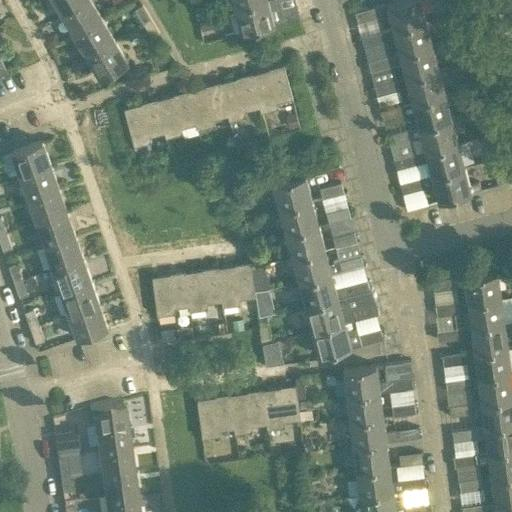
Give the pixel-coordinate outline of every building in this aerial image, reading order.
[(55,0),(63,13),(84,0),(55,0)] [(103,17),(92,0),(84,0),(63,13),(76,34),(103,17)] [(256,0),(235,6),(242,31),(298,16),(294,6),(278,12),(276,6),(273,5),(271,0),(256,0)] [(392,0),(386,2),(393,27),(426,18),(420,0),(392,0)] [(151,17),(142,3),(134,8),(143,22),(151,17)] [(383,14),(380,4),(354,10),(357,21),(383,14)] [(198,17),(201,28),(214,25),(211,14),(198,17)] [(76,34),(88,54),(115,38),(103,17),(76,34)] [(151,17),(143,22),(151,36),(159,32),(151,17)] [(432,43),(426,18),(393,27),(399,51),(400,51),(432,43)] [(386,39),(383,29),(361,35),(364,45),(386,39)] [(128,60),(115,38),(88,54),(101,76),(128,60)] [(439,67),(432,43),(400,51),(399,51),(367,59),(370,70),(402,61),(406,76),(439,67)] [(284,61),(251,70),(260,105),(261,110),(278,105),(277,100),(293,96),(284,61)] [(406,76),(412,100),(445,92),(439,67),(406,76)] [(245,109),(260,105),(251,70),(219,78),(229,113),(228,113),(229,118),(246,113),(245,109)] [(214,117),(228,113),(229,113),(219,78),(187,87),(197,122),(196,122),(197,126),(215,122),(214,117)] [(398,88),(396,78),(374,84),(376,94),(398,88)] [(197,122),(187,87),(156,95),(165,130),(164,130),(166,135),(183,131),(182,126),(196,122),(197,122)] [(415,110),(419,124),(419,125),(452,116),(445,92),(412,100),(380,109),(383,119),(415,110)] [(150,134),(164,130),(165,130),(156,95),(124,104),(134,143),(152,139),(150,134)] [(487,98),(472,102),(475,111),(489,108),(487,98)] [(479,134),(495,130),(491,109),(475,112),(479,134)] [(289,127),(298,125),(295,112),(286,115),(289,127)] [(422,135),(425,148),(425,149),(458,141),(452,116),(419,125),(419,124),(386,133),(389,143),(422,135)] [(13,149),(21,173),(52,162),(44,138),(13,149)] [(168,139),(157,138),(157,150),(167,151),(168,139)] [(464,165),(458,141),(425,149),(425,148),(415,150),(415,151),(393,157),(396,168),(428,159),(432,173),(432,174),(464,165)] [(60,186),(52,162),(21,173),(29,196),(60,186)] [(471,191),(464,165),(432,174),(432,173),(399,182),(402,192),(434,184),(439,199),(471,191)] [(273,182),(280,207),(312,198),(306,173),(273,182)] [(344,191),(341,180),(319,186),(322,197),(344,191)] [(29,196),(37,219),(68,209),(60,186),(29,196)] [(319,223),(312,198),(280,207),(286,231),(319,223)] [(350,215),(347,205),(325,211),(328,221),(350,215)] [(75,232),(68,209),(37,219),(45,243),(75,232)] [(293,256),(325,247),(319,223),(286,231),(293,256)] [(357,239),(354,229),(332,235),(335,245),(357,239)] [(12,246),(6,230),(0,232),(0,240),(3,249),(12,246)] [(45,243),(52,266),(83,255),(75,232),(45,243)] [(332,271),(325,247),(293,256),(299,280),(332,271)] [(360,253),(338,259),(341,270),(363,264),(360,253)] [(91,278),(83,255),(52,266),(60,289),(91,278)] [(251,259),(218,264),(223,299),(221,299),(222,304),(240,302),(239,297),(256,294),(251,259)] [(8,264),(14,280),(22,277),(17,261),(8,264)] [(207,301),(221,299),(223,299),(218,264),(185,269),(190,303),(189,304),(189,309),(207,306),(207,301)] [(152,273),(158,313),(174,311),(174,306),(189,304),(190,303),(185,269),(152,273)] [(468,299),(468,300),(501,295),(498,269),(465,273),(468,299)] [(299,280),(306,304),(338,295),(332,271),(299,280)] [(431,278),(431,279),(433,289),(455,286),(454,276),(431,278)] [(28,292),(22,277),(14,280),(20,295),(28,292)] [(60,289),(68,312),(99,302),(91,278),(60,289)] [(367,278),(345,284),(348,294),(370,288),(367,278)] [(344,319),(338,295),(306,304),(312,328),(344,319)] [(505,320),(501,295),(468,300),(468,299),(435,303),(436,314),(470,309),(472,325),(505,320)] [(107,326),(99,302),(68,312),(77,336),(107,326)] [(373,302),(351,308),(354,318),(376,312),(373,302)] [(24,310),(30,326),(39,323),(33,307),(24,310)] [(258,316),(259,325),(268,324),(267,315),(258,316)] [(232,319),(233,328),(242,327),(241,318),(232,319)] [(312,328),(319,353),(360,342),(360,343),(383,336),(380,326),(358,333),(356,326),(347,328),(344,319),(312,328)] [(505,320),(472,325),(475,350),(508,345),(505,320)] [(212,323),(213,331),(224,329),(223,322),(212,323)] [(44,338),(39,323),(30,326),(35,341),(44,338)] [(190,324),(181,325),(182,334),(191,333),(190,324)] [(462,336),(461,326),(438,329),(440,339),(462,336)] [(277,338),(261,339),(262,361),(278,360),(277,338)] [(508,345),(475,350),(478,375),(511,370),(508,345)] [(465,361),(464,351),(441,354),(442,364),(465,361)] [(343,367),(346,393),(379,389),(376,363),(343,367)] [(511,396),(511,375),(511,370),(478,375),(482,400),(511,396)] [(387,378),(389,389),(412,386),(410,375),(387,378)] [(469,386),(467,375),(445,379),(446,389),(469,386)] [(295,382),(298,398),(305,397),(302,376),(295,377),(295,382)] [(295,382),(262,387),(267,422),(266,422),(267,427),(285,425),(284,420),(300,417),(298,398),(295,382)] [(252,424),(266,422),(267,422),(262,387),(229,391),(234,426),(233,427),(234,432),(252,429),(252,424)] [(383,414),(379,389),(346,393),(349,418),(383,414)] [(218,429),(233,427),(234,426),(229,391),(196,396),(201,436),(219,434),(218,429)] [(485,426),(511,421),(511,396),(482,400),(485,425),(485,426)] [(415,411),(414,400),(391,403),(393,414),(415,411)] [(472,411),(471,401),(448,404),(450,414),(472,411)] [(90,410),(93,424),(125,416),(121,402),(90,410)] [(349,418),(352,443),(386,439),(386,440),(419,436),(417,425),(385,430),(383,414),(349,418)] [(511,447),(511,421),(485,426),(485,425),(451,429),(453,440),(486,435),(488,450),(489,451),(511,447)] [(95,427),(98,452),(130,448),(127,422),(95,427)] [(65,448),(63,431),(54,432),(56,449),(65,448)] [(303,441),(306,449),(314,446),(310,438),(303,441)] [(386,440),(386,439),(352,443),(356,468),(389,464),(386,440)] [(511,473),(511,447),(489,451),(488,450),(455,454),(456,465),(490,460),(492,476),(511,473)] [(134,472),(130,448),(98,452),(101,476),(134,472)] [(422,460),(421,450),(398,453),(399,463),(422,460)] [(58,465),(61,481),(70,480),(68,464),(58,465)] [(356,468),(359,493),(392,489),(389,464),(356,468)] [(134,472),(101,476),(105,500),(137,496),(134,472)] [(511,473),(492,476),(495,501),(511,498),(511,473)] [(424,475),(401,478),(403,489),(425,486),(424,475)] [(458,479),(459,490),(482,487),(481,476),(458,479)] [(72,497),(70,480),(61,481),(63,498),(72,497)] [(394,498),(392,489),(359,493),(361,511),(418,511),(429,511),(427,500),(405,503),(404,500),(402,498),(399,497),(394,498)] [(138,511),(137,496),(105,500),(106,511),(138,511)] [(511,511),(511,498),(495,501),(496,511),(511,511)] [(461,504),(462,511),(482,511),(485,511),(484,501),(461,504)]
